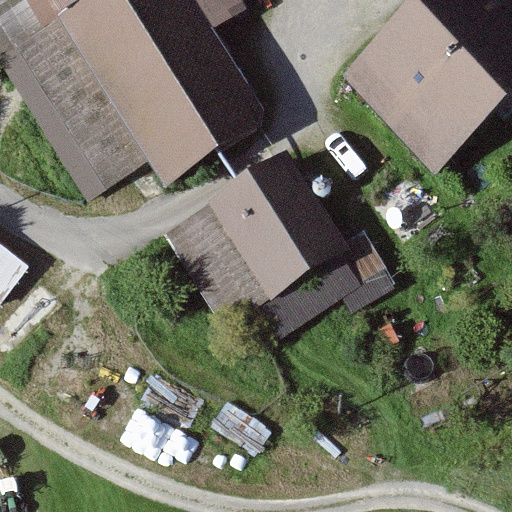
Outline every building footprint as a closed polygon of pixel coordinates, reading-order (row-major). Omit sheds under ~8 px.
[(149,157),(165,184),(250,130),(193,41),(169,4),(166,0),(96,0),(62,22),(48,0),(0,0),(0,60),(88,197),(149,157)] [(48,0),(62,22),(96,0),(166,0),(169,4),(174,0),(48,0)] [(511,10),(503,0),(431,0),(345,76),(388,126),(425,167),(511,91),(511,10)] [(211,209),(168,236),(225,325),(267,298),(331,257),(292,197),(274,168),(211,209)] [(0,297),(25,265),(0,245),(0,297)] [(477,372),(447,304),(399,325),(429,393),(477,372)]
